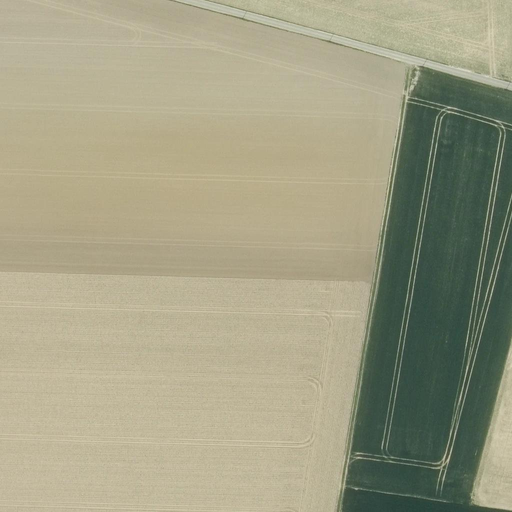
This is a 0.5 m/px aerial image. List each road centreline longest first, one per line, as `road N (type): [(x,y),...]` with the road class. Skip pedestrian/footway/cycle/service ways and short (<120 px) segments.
road 1 (track): [(411,59),(337,511)]
road 2 (unclassified): [(511,88),(185,0)]
